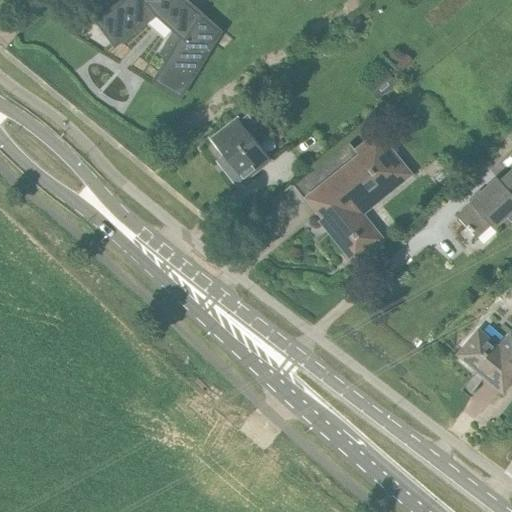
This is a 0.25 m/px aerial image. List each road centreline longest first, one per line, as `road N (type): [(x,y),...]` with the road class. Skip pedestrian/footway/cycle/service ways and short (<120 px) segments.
road 1 (tertiary): [(501,511),(340,385),(274,356)]
road 2 (tertiary): [(274,356),(312,410),(428,511)]
road 3 (tertiary): [(274,356),(106,216)]
road 4 (tertiary): [(106,216),(87,179),(53,143),(0,108)]
road 5 (tertiary): [(0,137),(26,168),(106,216)]
